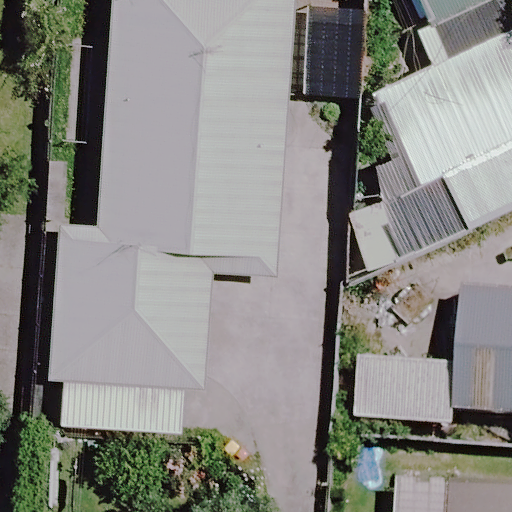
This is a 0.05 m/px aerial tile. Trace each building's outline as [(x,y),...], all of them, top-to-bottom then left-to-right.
[(201,260),(271,263),(278,94),(363,98),(367,8),(282,4),(282,0),(109,0),(99,233),(57,231),(48,433),(193,439),(201,260)] [(489,0),(409,0),(424,30),(489,0)] [(511,211),(511,113),(428,151),(464,233),(511,211)] [(511,427),(511,299),(462,296),(456,379),(354,373),(351,433),(449,439),(450,423),(511,427)] [(511,511),(511,497),(396,491),(394,511),(511,511)]
